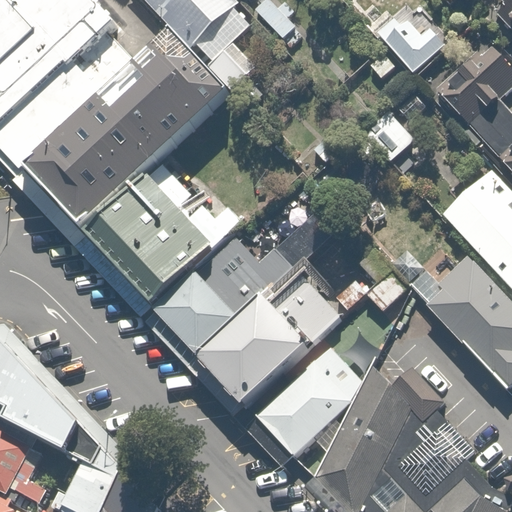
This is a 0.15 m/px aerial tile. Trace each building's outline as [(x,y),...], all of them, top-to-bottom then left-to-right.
[(85,31),(56,0),(18,0),(0,17),(0,159),(7,167),(79,102),(46,66),(85,31)] [(142,0),(188,50),(195,44),(211,61),(251,24),(235,7),(238,4),(235,1),(233,0),(142,0)] [(295,14),(281,0),(279,0),(273,6),(267,0),(260,0),(253,8),(291,48),(303,36),(288,21),(295,14)] [(511,0),(493,0),(482,10),(511,41),(511,49),(507,54),(511,59),(511,0)] [(444,47),(428,29),(420,36),(407,20),(384,40),(414,74),(444,47)] [(79,102),(7,167),(0,172),(0,187),(46,238),(131,161),(202,97),(148,39),(79,102)] [(386,51),(364,68),(377,84),(399,67),(386,51)] [(511,109),(471,65),(437,96),(511,177),(511,109)] [(392,104),(362,132),(393,164),(423,136),(392,104)] [(131,161),(46,238),(124,323),(209,247),(131,161)] [(511,191),(498,176),(449,220),(511,289),(511,191)] [(209,247),(124,323),(164,367),(256,284),(216,240),(209,247)] [(511,302),(474,260),(426,303),(509,395),(511,391),(511,302)] [(256,284),(164,367),(215,423),(237,403),(295,351),(315,333),(264,277),(256,284)] [(359,337),(348,366),(368,374),(380,345),(359,337)] [(0,340),(0,420),(121,484),(128,478),(85,434),(43,387),(4,345),(0,340)] [(237,403),(215,423),(262,474),(342,402),(295,351),(237,403)] [(299,478),(292,490),(310,511),(340,511),(393,422),(357,379),(299,478)] [(0,501),(15,509),(43,457),(0,436),(0,501)] [(70,468),(50,508),(58,511),(99,511),(111,489),(70,468)] [(394,511),(382,497),(364,511),(480,511),(445,476),(410,511),(394,511)] [(158,511),(128,478),(109,511),(158,511)] [(19,511),(15,509),(0,501),(0,511),(19,511)]
